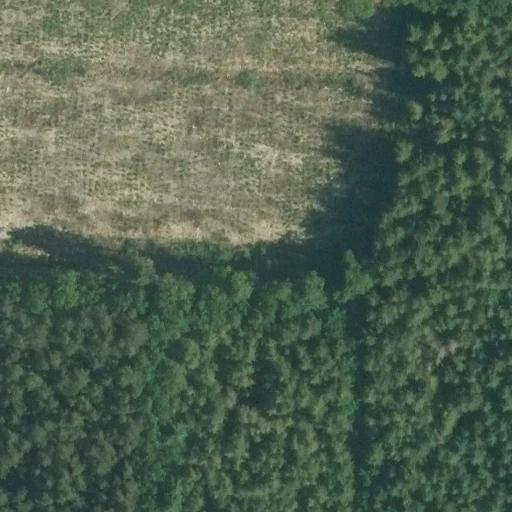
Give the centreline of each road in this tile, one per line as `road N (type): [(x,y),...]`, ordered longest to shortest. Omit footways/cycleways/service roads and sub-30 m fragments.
road 1 (track): [(0,269),(312,288),(329,296)]
road 2 (track): [(329,296),(351,306),(359,327),(355,511)]
